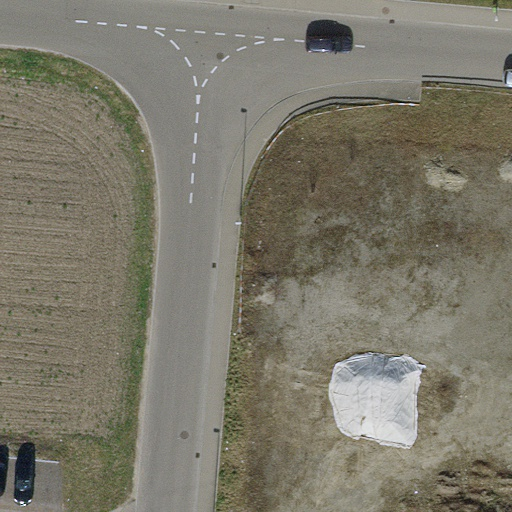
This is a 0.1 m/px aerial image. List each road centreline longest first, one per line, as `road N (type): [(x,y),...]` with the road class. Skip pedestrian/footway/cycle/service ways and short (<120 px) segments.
road 1 (residential): [(203,32),(166,511)]
road 2 (unclassified): [(203,32),(511,56)]
road 3 (unclassified): [(0,14),(203,32)]
